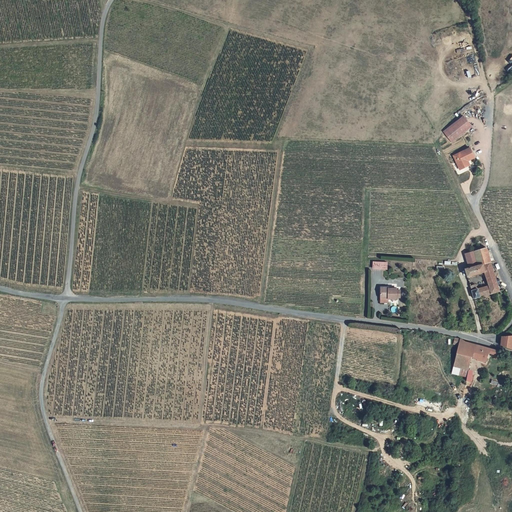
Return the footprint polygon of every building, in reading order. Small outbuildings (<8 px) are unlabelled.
[(443,133),(452,143),(471,127),(463,117),(443,133)] [(468,165),(465,161),(468,160),(474,157),(469,147),(454,156),(461,169),(468,165)] [(485,249),(474,253),(479,266),(490,263),(485,249)] [(469,270),(479,266),(474,253),(464,256),(469,270)] [(490,263),(479,266),(469,270),(465,271),(468,279),(486,273),(489,281),(496,279),(490,263)] [(496,279),(489,281),(491,287),(479,291),(473,293),(475,300),(500,292),(496,279)] [(477,285),(471,287),(473,293),(479,291),(477,285)] [(381,288),(381,298),(389,298),(389,299),(397,299),(397,297),(401,297),(401,290),(397,290),(397,289),(381,288)] [(456,367),(457,367),(470,370),(478,372),(479,368),(472,366),(474,358),(489,361),(491,354),(496,355),(498,351),(493,349),(479,345),(475,344),(457,339),(456,345),(460,346),(456,367)]
